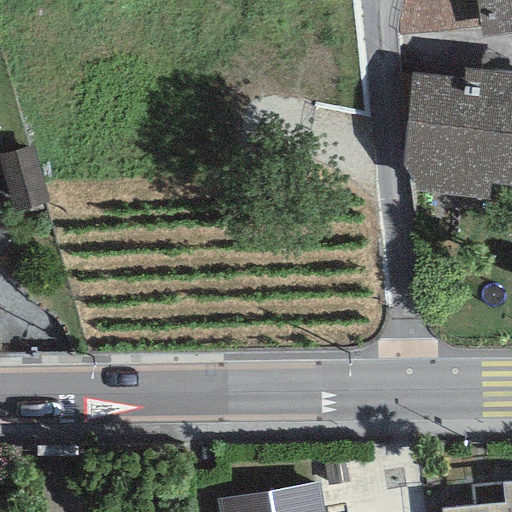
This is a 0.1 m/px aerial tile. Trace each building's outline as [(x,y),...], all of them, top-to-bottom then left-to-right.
[(511,0),(477,0),(482,37),(511,32),(511,0)] [(511,73),(463,68),(462,78),(412,72),(401,177),(415,179),(414,191),(488,199),(490,185),(511,187),(511,73)] [(32,146),(0,153),(0,166),(11,213),(46,204),(32,146)] [(505,505),(441,510),(441,511),(511,511),(511,481),(503,482),(505,505)] [(323,511),(319,483),(216,499),(217,511),(323,511)]
